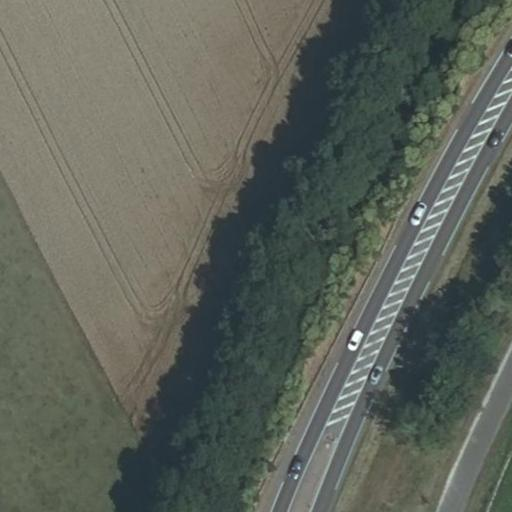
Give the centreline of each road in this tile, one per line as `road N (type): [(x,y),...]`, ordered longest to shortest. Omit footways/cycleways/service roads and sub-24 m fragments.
road 1 (primary): [(511,77),(332,430)]
road 2 (unclassified): [(452,511),(511,375)]
